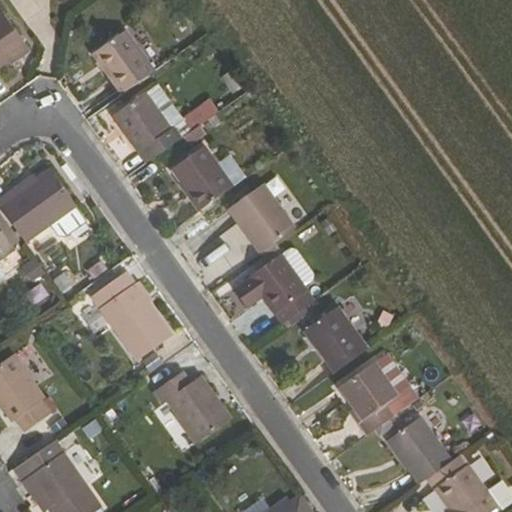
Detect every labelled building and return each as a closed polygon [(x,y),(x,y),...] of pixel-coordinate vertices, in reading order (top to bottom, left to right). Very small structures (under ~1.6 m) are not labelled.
[(34,56),(12,25),(0,33),(0,79),(16,68),(34,56)] [(130,101),(162,78),(132,38),(100,61),(130,101)] [(16,68),(18,71),(36,59),(34,56),(16,68)] [(154,170),(191,144),(183,132),(191,126),(165,91),(120,123),(154,170)] [(195,126),(218,112),(209,99),(187,113),(195,126)] [(189,188),(188,189),(207,216),(242,192),(213,152),(180,175),(189,188)] [(0,210),(29,250),(81,214),(55,179),(42,188),(17,205),(14,200),(0,210)] [(38,183),(14,200),(17,205),(42,188),(38,183)] [(269,260),(304,235),(271,191),(236,214),(269,260)] [(26,251),(2,219),(0,220),(0,227),(20,254),(26,251)] [(0,270),(8,264),(21,256),(20,254),(0,227),(0,270)] [(257,283),(258,285),(242,295),(255,312),(270,301),(290,329),(296,325),(317,310),(322,307),(289,260),(257,283)] [(0,282),(13,272),(8,264),(0,270),(0,282)] [(133,278),(98,303),(144,365),(178,341),(155,309),(142,290),(133,278)] [(159,305),(146,287),(142,290),(155,309),(159,305)] [(299,330),(320,316),(317,310),(296,325),(299,330)] [(348,311),(317,332),(330,352),(326,354),(342,378),(378,353),(348,311)] [(313,335),(326,354),(330,352),(317,332),(313,335)] [(0,400),(19,426),(22,424),(31,435),(55,418),(47,406),(53,402),(21,358),(0,373),(0,400)] [(385,434),(409,417),(401,404),(410,397),(388,365),(353,389),(362,401),(368,409),(385,434)] [(164,393),(186,378),(182,373),(160,388),(164,393)] [(174,405),(205,447),(238,424),(208,381),(197,388),(189,376),(186,378),(164,393),(159,396),(168,408),(174,405)] [(349,392),(357,404),(362,401),(353,389),(349,392)] [(368,409),(363,412),(380,437),(385,434),(368,409)] [(431,422),(398,445),(429,488),(438,482),(462,465),(431,422)] [(57,511),(105,511),(108,510),(62,445),(21,472),(48,509),(54,507),(57,511)] [(459,511),(504,511),(508,509),(471,459),(462,465),(438,482),(456,507),(460,511),(459,511)] [(297,508),(299,511),(314,511),(306,501),(297,508)] [(299,511),(297,508),(294,503),(281,511),(299,511)]
